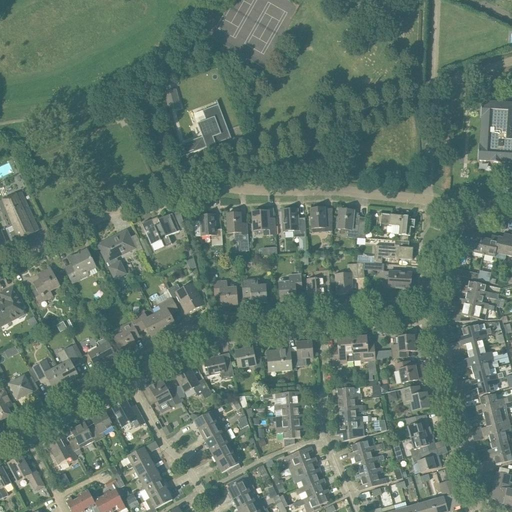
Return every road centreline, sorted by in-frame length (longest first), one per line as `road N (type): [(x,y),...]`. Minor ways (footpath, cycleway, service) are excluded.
road 1 (residential): [(458,207),(193,177)]
road 2 (residential): [(0,270),(193,177)]
road 3 (residential): [(479,511),(423,309)]
road 4 (residential): [(124,376),(217,331),(317,319)]
road 5 (residential): [(357,511),(325,436),(317,319)]
road 6 (residential): [(211,511),(124,376)]
